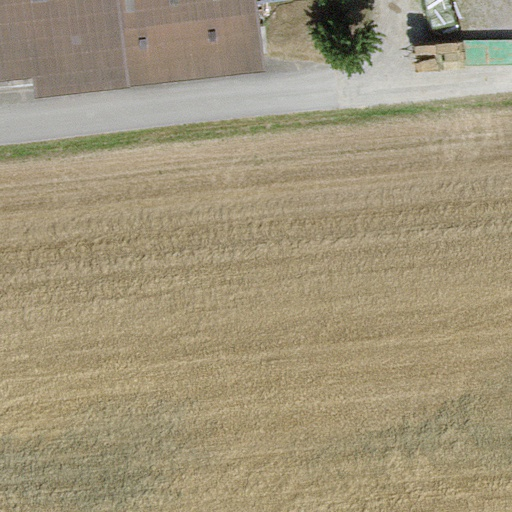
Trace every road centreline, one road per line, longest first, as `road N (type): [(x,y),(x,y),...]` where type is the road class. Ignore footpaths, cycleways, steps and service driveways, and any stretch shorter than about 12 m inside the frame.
road 1 (unclassified): [(0,129),(338,87)]
road 2 (track): [(338,87),(511,69)]
